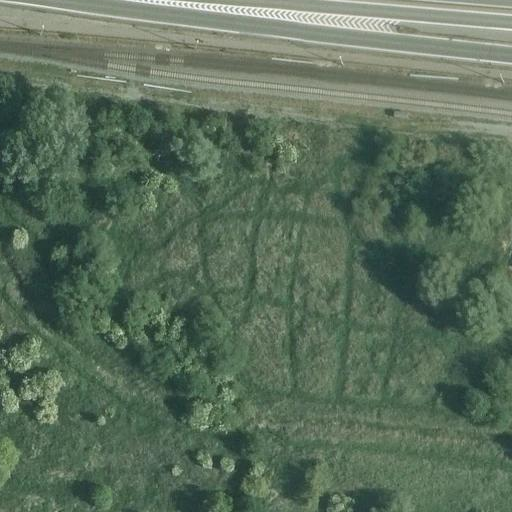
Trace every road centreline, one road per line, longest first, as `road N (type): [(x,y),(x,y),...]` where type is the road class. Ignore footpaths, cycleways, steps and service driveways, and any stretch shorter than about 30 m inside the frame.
road 1 (motorway): [(112,4),(511,61)]
road 2 (primary): [(112,4),(511,29)]
